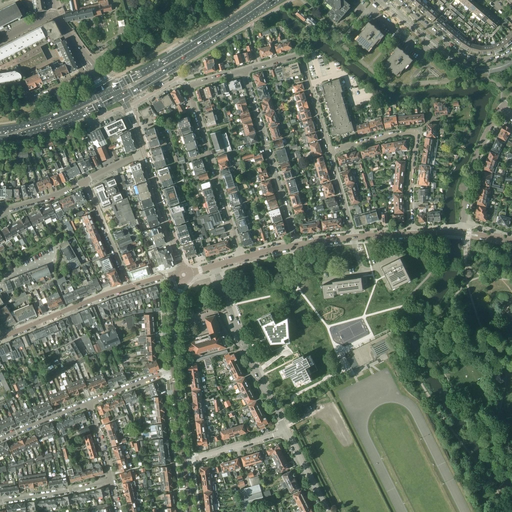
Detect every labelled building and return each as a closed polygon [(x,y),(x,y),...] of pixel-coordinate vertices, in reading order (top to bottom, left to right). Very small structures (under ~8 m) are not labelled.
[(44,0),(35,0),(37,12),(46,11),(44,0)] [(69,0),(71,11),(68,11),(69,14),(66,14),(64,15),(67,22),(90,17),(95,16),(95,17),(97,17),(96,16),(102,15),(102,12),(113,10),(112,3),(109,4),(108,0),(69,0)] [(344,0),(324,0),(333,8),(327,14),(331,18),(330,19),(332,21),(333,19),(337,23),(352,6),(344,0)] [(426,4),(422,1),(422,0),(417,7),(421,10),(426,4)] [(469,9),(475,2),(473,0),(469,0),(465,5),(469,9)] [(426,4),(421,10),(425,14),(432,5),(428,2),(426,4)] [(475,2),(469,9),(473,12),(479,5),(475,2)] [(0,29),(4,28),(3,26),(17,18),(18,20),(21,19),(20,17),(22,16),(27,14),(23,7),(19,9),(15,3),(0,10),(0,29)] [(437,9),(432,5),(425,14),(429,17),(437,9)] [(479,5),(473,12),(477,16),(479,14),(478,14),(483,9),(479,5)] [(481,20),(489,11),(484,7),(483,9),(478,14),(479,14),(477,16),(481,20)] [(433,21),(441,12),(437,9),(429,17),(433,21)] [(299,11),(296,14),(304,21),(305,20),(306,20),(314,26),(314,25),(317,22),(309,16),(308,18),(307,17),(299,11)] [(485,23),(487,21),(493,14),(489,11),(481,20),(485,23)] [(497,18),(493,14),(487,21),(491,25),(497,18)] [(446,19),(442,15),(434,24),(438,27),(446,19)] [(497,18),(491,25),(495,28),(501,21),(497,18)] [(438,27),(442,31),(448,25),(450,22),(446,19),(438,27)] [(0,84),(4,84),(9,83),(15,82),(21,80),(20,78),(20,77),(20,76),(21,75),(21,74),(22,73),(23,73),(23,72),(47,60),(40,47),(61,36),(54,22),(54,21),(53,21),(52,21),(51,21),(48,22),(44,24),(40,26),(0,46),(0,84)] [(343,21),(339,27),(344,31),(349,26),(343,21)] [(384,35),(376,28),(369,22),(365,26),(366,27),(359,35),(360,36),(356,40),(368,51),(372,47),(373,47),(380,39),(381,40),(384,35)] [(448,25),(442,31),(446,35),(452,28),(448,25)] [(446,35),(450,38),(456,32),(458,29),(454,26),(452,28),(446,35)] [(458,29),(456,32),(450,38),(455,41),(462,33),(458,29)] [(455,41),(459,45),(464,39),(466,36),(462,33),(455,41)] [(60,38),(53,42),(55,47),(54,47),(55,50),(56,50),(67,44),(65,39),(61,41),(60,38)] [(464,39),(459,45),(464,48),(468,41),(464,39)] [(470,39),(468,41),(464,48),(469,52),(472,44),(474,41),(470,39)] [(509,45),(504,39),(500,42),(505,49),(509,45)] [(290,41),(282,43),(284,51),(292,49),(292,48),(293,47),(292,46),(291,45),(290,41)] [(504,49),(505,49),(500,42),(496,44),(499,51),(504,49)] [(270,46),(266,47),(268,56),(269,56),(270,56),(271,56),(272,55),(275,54),(273,46),(272,43),(269,44),(270,46)] [(278,44),(275,44),(275,45),(277,53),(280,52),(280,53),(281,53),(283,53),(283,52),(284,52),(284,51),(282,43),(278,44)] [(65,62),(65,63),(74,59),(67,44),(56,50),(61,62),(62,61),(62,63),(65,62)] [(475,53),(477,45),(472,44),(469,52),(475,53)] [(241,54),(244,63),(248,61),(248,62),(250,62),(250,61),(253,60),(251,52),(254,51),(252,45),(246,46),(248,52),(241,54)] [(261,46),(259,47),(259,49),(262,58),(265,57),(266,57),(267,57),(268,56),(266,47),(262,48),(261,46)] [(413,60),(404,53),(397,47),(393,51),(394,52),(387,60),(388,61),(385,65),(397,75),(400,71),(401,72),(408,64),(409,65),(413,60)] [(242,63),(244,63),(241,54),(241,53),(234,55),(237,64),(240,64),(241,64),(242,64),(242,63)] [(229,64),(224,65),(223,64),(217,65),(218,68),(215,68),(214,64),(215,64),(214,59),(213,58),(209,59),(208,58),(204,58),(204,59),(205,61),(204,61),(206,68),(204,69),(205,73),(219,70),(219,71),(225,69),(224,68),(230,67),(229,64)] [(66,64),(65,64),(69,73),(78,69),(74,59),(65,63),(66,64)] [(69,73),(65,64),(63,65),(62,63),(59,64),(58,62),(54,63),(56,68),(52,70),(56,78),(56,79),(69,73)] [(290,65),(290,67),(293,76),(300,74),(297,63),(290,65)] [(276,69),(279,80),(286,78),(284,69),(283,67),(276,69)] [(293,76),(290,67),(284,69),(286,78),(293,76)] [(39,75),(41,80),(42,83),(42,84),(56,78),(52,70),(52,69),(41,74),(39,75)] [(265,78),(263,72),(254,75),(255,80),(260,79),(265,78)] [(38,74),(25,80),(30,89),(42,83),(41,80),(39,75),(38,74)] [(257,87),(267,84),(265,78),(260,79),(255,80),(257,87)] [(330,83),(322,85),(326,96),(324,97),(333,127),(330,128),(332,136),(335,135),(336,136),(343,134),(343,136),(348,134),(347,133),(350,132),(350,134),(355,132),(342,92),(344,91),(341,78),(332,81),(332,82),(330,83)] [(236,91),(234,80),(230,81),(230,83),(228,83),(231,93),(236,91)] [(237,80),(234,80),(236,91),(242,89),(240,80),(238,80),(237,80)] [(227,97),(226,95),(230,94),(227,83),(226,83),(225,83),(223,83),(223,84),(220,85),(224,98),(227,97)] [(294,86),(293,84),(288,85),(289,90),(294,88),(295,93),(304,90),(302,83),(294,86)] [(221,98),(224,98),(220,85),(217,86),(217,85),(215,85),(215,86),(214,87),(217,97),(221,96),(221,98)] [(258,91),(259,94),(268,91),(267,85),(258,87),(259,89),(258,90),(258,91)] [(206,88),(206,89),(209,99),(216,97),(213,86),(206,88)] [(177,106),(180,115),(181,118),(188,116),(181,104),(185,102),(178,89),(177,89),(176,89),(174,90),(174,91),(171,93),(177,104),(179,102),(180,104),(177,106)] [(209,99),(206,89),(203,90),(202,89),(196,91),(200,103),(206,101),(209,99)] [(261,97),(262,99),(270,97),(268,91),(259,94),(260,97),(260,96),(260,97),(261,97)] [(295,102),(297,101),(306,99),(304,92),(293,96),(295,102)] [(163,95),(160,97),(166,108),(170,105),(171,107),(175,105),(169,94),(165,97),(164,95),(163,96),(163,95)] [(166,108),(160,97),(157,99),(158,101),(153,104),(159,114),(163,112),(162,110),(166,108)] [(263,106),(263,107),(272,104),(271,98),(263,101),(264,102),(262,103),(262,104),(262,105),(262,106),(263,106)] [(308,105),(306,99),(297,101),(299,107),(308,105)] [(237,104),(239,109),(239,110),(248,107),(247,104),(247,103),(247,102),(246,102),(246,101),(237,104)] [(440,116),(448,115),(447,107),(446,107),(446,101),(433,103),(435,116),(440,115),(440,116)] [(263,108),(263,110),(264,110),(264,111),(266,111),(267,112),(274,110),(272,104),(263,107),(263,108)] [(140,110),(144,119),(157,114),(152,105),(140,110)] [(299,107),(301,114),(310,111),(308,105),(299,107)] [(248,109),(248,107),(239,110),(239,109),(236,110),(237,112),(239,112),(241,116),(249,113),(249,112),(250,111),(249,110),(248,109)] [(206,123),(208,128),(217,125),(216,120),(217,120),(216,115),(214,116),(213,111),(205,114),(206,118),(205,118),(206,123)] [(267,121),(280,117),(280,114),(278,114),(277,111),(266,115),(267,121)] [(301,114),(302,120),(311,117),(310,111),(301,114)] [(241,117),(243,123),(252,120),(251,119),(252,118),(251,117),(250,114),(241,117)] [(368,118),(369,123),(371,131),(378,130),(375,118),(375,119),(371,120),(370,117),(370,118),(370,116),(369,117),(368,115),(367,116),(368,118)] [(392,126),(390,116),(388,117),(388,118),(384,119),(385,128),(392,126)] [(176,121),(178,128),(190,124),(190,121),(191,120),(190,118),(189,117),(188,117),(176,121)] [(278,124),(278,123),(280,123),(279,119),(281,119),(280,117),(267,121),(269,126),(278,124)] [(384,128),(381,120),(381,117),(375,118),(378,130),(384,128)] [(362,125),(365,133),(371,131),(369,123),(368,118),(365,119),(367,124),(362,125)] [(121,119),(104,127),(108,136),(115,133),(116,135),(119,134),(122,133),(127,131),(125,128),(121,119)] [(304,124),(305,128),(314,125),(312,119),(299,122),(300,125),(304,124)] [(245,130),(254,127),(253,124),(253,123),(253,122),(252,122),(252,121),(243,124),(245,130)] [(365,133),(362,125),(358,126),(357,121),(355,121),(358,135),(365,133)] [(190,124),(178,128),(181,135),(193,131),(194,129),(193,128),(192,127),(191,127),(190,124)] [(270,128),(272,134),(280,132),(281,131),(282,130),(281,126),(279,125),(278,126),(278,125),(270,128)] [(305,128),(306,132),(304,132),(304,133),(301,133),(302,136),(306,135),(305,135),(307,134),(316,131),(314,125),(305,128)] [(501,131),(508,135),(510,132),(511,132),(511,129),(511,130),(504,125),(501,131)] [(155,127),(145,130),(147,136),(159,133),(157,129),(156,129),(155,127)] [(255,130),(254,127),(245,130),(242,130),(244,136),(247,135),(247,136),(256,133),(255,132),(256,131),(255,130)] [(104,139),(99,129),(88,135),(92,141),(97,139),(101,147),(97,148),(102,161),(109,158),(104,146),(109,144),(107,138),(104,139)] [(64,133),(68,140),(73,138),(70,131),(64,133)] [(217,155),(228,152),(232,151),(226,133),(221,134),(221,133),(222,132),(221,131),(220,132),(220,131),(211,134),(217,155)] [(508,135),(501,131),(498,136),(505,141),(508,135)] [(116,135),(113,136),(114,138),(120,136),(120,137),(118,138),(120,142),(121,141),(131,138),(130,134),(130,132),(119,135),(119,134),(116,135)] [(280,132),(272,134),(274,141),(282,138),(285,137),(284,134),(281,135),(280,132)] [(147,136),(149,142),(159,139),(158,137),(160,136),(159,133),(147,136)] [(181,137),(184,144),(195,140),(195,138),(195,137),(196,136),(195,134),(194,133),(193,133),(181,137)] [(307,136),(306,136),(306,135),(302,136),(303,140),(305,139),(306,143),(309,142),(318,140),(316,133),(307,136)] [(251,144),(258,142),(256,134),(245,138),(246,143),(248,144),(251,143),(251,144)] [(159,139),(149,142),(151,148),(161,145),(161,146),(167,144),(165,137),(159,139)] [(426,137),(425,144),(437,146),(438,141),(437,140),(426,137)] [(121,141),(120,142),(120,144),(122,148),(133,143),(133,144),(132,138),(131,138),(121,141)] [(494,144),(502,148),(505,142),(497,138),(494,144)] [(284,146),(283,144),(285,144),(285,143),(286,143),(285,139),(274,142),(276,148),(284,146)] [(195,140),(184,144),(186,151),(198,147),(197,145),(198,143),(197,141),(196,140),(196,141),(195,140)] [(402,141),(400,142),(401,150),(407,149),(406,144),(407,144),(408,143),(408,141),(407,140),(405,141),(405,140),(402,141)] [(394,143),(395,151),(398,150),(398,153),(400,153),(400,156),(402,156),(402,155),(402,151),(401,150),(400,142),(398,142),(397,141),(394,142),(394,143)] [(310,144),(311,151),(320,148),(319,142),(310,144)] [(122,148),(117,149),(118,153),(124,151),(125,153),(135,150),(135,147),(134,147),(133,144),(133,143),(122,148)] [(436,153),(437,146),(425,144),(424,150),(436,153)] [(499,153),(502,148),(494,144),(491,149),(499,153)] [(379,145),(373,147),(377,161),(377,162),(379,161),(378,154),(381,153),(379,145)] [(162,147),(151,150),(153,156),(165,153),(164,149),(162,149),(162,147)] [(374,161),(377,161),(373,147),(367,148),(370,160),(370,159),(373,158),(374,161)] [(278,157),(287,154),(286,151),(287,150),(287,148),(277,151),(278,157)] [(311,151),(313,157),(322,154),(320,148),(311,151)] [(367,160),(370,160),(367,148),(361,150),(363,158),(367,157),(367,160)] [(198,149),(187,152),(188,158),(200,154),(198,149)] [(435,159),(436,153),(424,150),(423,157),(435,159)] [(100,164),(95,153),(95,152),(94,152),(92,152),(91,152),(91,153),(91,154),(90,154),(95,167),(97,166),(98,166),(99,165),(100,164)] [(350,153),(352,161),(353,163),(357,162),(356,161),(361,159),(360,154),(358,155),(357,152),(351,154),(351,153),(350,153)] [(496,161),(498,156),(502,158),(503,156),(500,155),(499,154),(498,155),(490,152),(488,158),(496,161)] [(153,156),(155,162),(167,159),(167,158),(165,153),(153,156)] [(218,162),(220,163),(229,160),(231,160),(229,154),(229,153),(218,157),(218,159),(218,160),(218,162)] [(254,153),(242,156),(244,162),(255,159),(256,162),(259,161),(261,166),(264,165),(263,160),(264,160),(263,159),(264,158),(263,157),(263,156),(262,153),(258,155),(257,154),(254,155),(254,153)] [(350,162),(352,161),(350,153),(344,155),(344,156),(344,155),(346,160),(347,165),(351,164),(350,162)] [(289,160),(287,154),(278,157),(280,163),(289,160)] [(341,167),(347,165),(346,160),(344,155),(344,156),(338,157),(341,167)] [(83,159),(88,170),(94,167),(89,156),(83,159)] [(316,165),(325,162),(323,156),(314,159),(316,165)] [(434,165),(435,159),(423,157),(422,163),(434,165)] [(167,159),(155,162),(157,168),(170,164),(168,158),(167,158),(167,159)] [(486,163),(494,166),(494,167),(499,168),(500,166),(495,164),(496,161),(488,158),(486,163)] [(82,173),(88,170),(83,159),(77,162),(82,173)] [(191,169),(194,169),(204,165),(203,163),(204,162),(203,160),(202,160),(202,159),(189,163),(191,169)] [(229,160),(220,163),(219,164),(221,170),(233,166),(232,163),(230,164),(229,160)] [(131,172),(142,168),(140,162),(129,166),(130,168),(129,169),(130,172),(131,172)] [(281,164),(283,170),(291,168),(289,162),(281,164)] [(316,167),(317,171),(326,168),(325,162),(316,165),(314,165),(314,168),(316,167)] [(56,163),(53,164),(57,172),(58,172),(62,182),(65,181),(66,182),(67,181),(67,180),(68,180),(62,167),(58,169),(56,163)] [(69,165),(74,177),(80,174),(75,163),(72,165),(72,164),(69,165)] [(494,166),(486,163),(484,169),(492,172),(497,174),(499,175),(500,173),(498,172),(493,170),(494,167),(494,166)] [(69,179),(74,177),(69,165),(67,166),(67,167),(64,168),(69,179)] [(204,165),(194,169),(196,175),(206,172),(206,171),(206,170),(206,169),(205,168),(204,165)] [(238,165),(234,167),(221,171),(223,175),(230,173),(230,171),(234,169),(239,168),(238,166),(238,165)] [(160,176),(174,171),(172,172),(170,166),(158,170),(160,176)] [(421,166),(421,170),(421,172),(436,174),(436,171),(433,171),(433,167),(422,166),(422,167),(421,166)] [(265,167),(258,169),(260,175),(267,172),(266,168),(265,169),(265,167)] [(131,175),(132,178),(144,174),(142,168),(131,172),(132,174),(131,175)] [(317,171),(319,177),(328,174),(326,168),(317,171)] [(285,180),(286,179),(293,177),(293,178),(296,177),(294,171),(294,172),(293,169),(283,172),(285,180)] [(54,176),(51,177),(49,173),(48,170),(46,171),(48,178),(50,182),(52,181),(54,185),(57,184),(57,185),(61,183),(57,172),(53,174),(54,176)] [(344,179),(345,179),(355,176),(353,172),(351,172),(351,170),(343,172),(344,179)] [(175,177),(174,171),(160,176),(162,182),(174,178),(175,177)] [(260,175),(256,176),(258,182),(268,179),(268,177),(269,176),(267,172),(260,175)] [(483,176),(482,177),(483,178),(482,178),(491,180),(493,180),(494,177),(493,177),(494,174),(492,174),(484,172),(483,175),(483,176)] [(195,177),(196,180),(200,178),(201,181),(209,179),(207,173),(195,177)] [(144,174),(132,178),(133,182),(135,182),(135,184),(146,181),(144,174)] [(223,176),(225,183),(233,180),(231,174),(223,176)] [(330,181),(328,174),(319,177),(320,181),(317,182),(317,185),(330,181)] [(356,182),(355,176),(345,179),(346,185),(356,182)] [(44,177),(41,178),(45,189),(51,186),(50,182),(48,178),(46,179),(46,178),(44,177)] [(306,182),(306,183),(308,182),(307,177),(302,178),(302,180),(298,182),(297,178),(294,179),(293,178),(293,177),(286,179),(287,181),(286,182),(288,188),(299,185),(299,184),(306,182)] [(45,189),(41,178),(38,179),(38,181),(38,182),(36,183),(39,191),(45,189)] [(101,183),(94,186),(97,193),(96,194),(99,201),(100,201),(103,208),(110,205),(111,206),(112,206),(117,220),(116,220),(119,227),(122,226),(121,223),(126,221),(127,223),(130,222),(131,225),(136,222),(135,219),(132,212),(130,206),(130,205),(127,198),(122,199),(119,192),(118,193),(118,192),(118,191),(118,190),(117,187),(116,186),(115,187),(115,186),(116,185),(113,178),(106,181),(105,180),(100,182),(101,183)] [(175,181),(174,178),(162,182),(164,187),(176,183),(175,181)] [(419,180),(419,183),(420,183),(419,184),(431,186),(432,188),(433,188),(436,188),(436,183),(428,182),(429,179),(420,178),(420,180),(419,180)] [(482,181),(481,184),(497,188),(499,188),(500,186),(493,184),(494,180),(493,180),(491,180),(482,178),(482,179),(482,181)] [(29,185),(28,185),(30,195),(34,193),(35,193),(36,193),(37,193),(38,192),(34,179),(29,181),(29,185)] [(235,186),(236,187),(238,186),(236,183),(235,183),(233,180),(225,183),(227,188),(235,186)] [(261,187),(262,190),(272,187),(270,181),(262,184),(262,186),(261,187)] [(135,190),(136,194),(149,190),(146,182),(134,186),(135,189),(136,188),(137,189),(135,190)] [(198,185),(197,185),(199,191),(212,187),(210,182),(202,184),(201,183),(198,184),(198,185)] [(322,192),(322,191),(333,188),(332,182),(323,185),(323,187),(321,188),(322,192)] [(21,186),(23,197),(30,195),(28,185),(26,183),(24,184),(24,185),(21,186)] [(249,183),(238,186),(236,187),(227,189),(229,194),(248,188),(250,187),(250,185),(250,186),(249,183)] [(349,192),(358,189),(357,183),(347,186),(349,192)] [(166,195),(176,191),(180,190),(179,186),(177,187),(177,185),(164,189),(166,195)] [(299,192),(298,189),(300,189),(299,185),(288,188),(290,194),(299,192)] [(263,193),(265,193),(266,196),(274,193),(272,187),(262,190),(263,193)] [(203,197),(214,194),(212,188),(201,191),(203,197)] [(327,198),(326,197),(335,195),(333,188),(322,191),(322,192),(324,196),(320,197),(321,200),(327,198)] [(350,198),(360,195),(358,189),(349,192),(348,192),(350,198)] [(82,190),(77,193),(80,199),(79,200),(81,204),(82,206),(87,204),(86,202),(82,190)] [(139,202),(151,198),(149,190),(136,194),(137,197),(139,196),(139,197),(138,198),(139,202)] [(180,196),(180,194),(178,195),(176,191),(166,195),(168,200),(180,196)] [(231,201),(241,197),(239,192),(229,195),(231,201)] [(479,196),(478,199),(479,199),(479,198),(487,200),(492,201),(492,199),(487,198),(488,194),(480,193),(480,192),(479,192),(479,193),(479,194),(478,195),(479,196)] [(82,206),(81,204),(79,200),(80,199),(77,193),(71,195),(75,203),(77,206),(77,208),(82,206)] [(290,195),(292,201),(300,199),(298,193),(290,195)] [(205,202),(215,199),(214,194),(203,197),(205,202)] [(266,204),(277,201),(275,194),(265,198),(266,200),(265,200),(266,204)] [(180,196),(168,200),(170,206),(182,202),(182,203),(186,202),(184,195),(180,196)] [(352,204),(360,202),(359,199),(361,199),(360,195),(350,198),(352,204)] [(70,196),(65,198),(68,206),(70,210),(76,207),(70,196)] [(241,197),(231,201),(232,203),(231,204),(232,206),(233,206),(243,203),(241,197)] [(338,206),(337,200),(335,200),(334,197),(328,199),(329,202),(328,203),(328,204),(327,205),(328,207),(329,208),(329,209),(338,206)] [(68,206),(65,198),(59,201),(63,209),(68,206)] [(151,198),(139,202),(140,205),(142,205),(142,206),(140,207),(141,209),(154,205),(151,198)] [(206,208),(217,204),(215,199),(205,202),(206,208)] [(300,199),(292,201),(294,207),(302,205),(300,199)] [(187,202),(170,208),(172,214),(186,209),(185,206),(188,205),(189,208),(193,207),(193,206),(191,201),(187,202)] [(279,207),(277,201),(266,204),(268,210),(279,207)] [(64,216),(62,210),(58,202),(52,204),(59,220),(61,219),(61,217),(64,216)] [(217,204),(206,208),(208,213),(219,210),(217,204)] [(235,214),(246,210),(244,204),(233,207),(234,208),(233,209),(234,210),(234,211),(235,214)] [(48,207),(45,208),(50,218),(51,220),(57,217),(51,205),(50,205),(49,205),(48,206),(48,207)] [(418,208),(423,208),(423,214),(419,214),(419,222),(426,221),(426,215),(426,205),(418,206),(418,208)] [(294,208),(296,215),(306,211),(306,212),(307,212),(310,211),(311,211),(311,208),(306,210),(306,209),(304,210),(302,206),(294,208)] [(154,207),(141,211),(143,217),(155,213),(154,207)] [(172,214),(174,220),(174,219),(188,215),(192,214),(191,211),(194,210),(193,207),(189,208),(186,209),(172,214)] [(359,207),(358,208),(359,212),(359,214),(363,225),(368,223),(365,212),(362,213),(361,211),(360,207),(359,207)] [(40,209),(39,210),(44,221),(50,218),(45,208),(43,209),(43,208),(42,208),(41,208),(40,209)] [(268,211),(270,217),(281,214),(279,208),(268,211)] [(376,209),(370,211),(373,222),(379,220),(376,209)] [(440,212),(434,212),(434,221),(437,221),(440,221),(441,221),(441,218),(443,217),(443,209),(440,209),(440,212)] [(35,213),(34,213),(39,223),(44,221),(39,210),(38,210),(36,211),(35,212),(35,213)] [(248,216),(246,210),(235,214),(236,216),(235,217),(236,218),(237,219),(237,220),(248,216)] [(219,211),(197,218),(197,220),(200,227),(203,226),(201,219),(203,219),(207,230),(214,228),(213,226),(223,223),(219,211)] [(370,211),(365,212),(368,223),(373,222),(370,211)] [(500,212),(499,215),(497,224),(503,225),(505,217),(506,217),(506,213),(501,212),(500,212)] [(29,216),(28,216),(33,226),(39,223),(34,213),(31,215),(30,214),(29,215),(29,216)] [(89,213),(78,218),(77,219),(78,221),(79,220),(81,220),(82,223),(85,222),(84,222),(92,219),(89,213)] [(155,213),(143,217),(143,218),(144,218),(145,220),(144,220),(145,223),(157,219),(158,219),(156,213),(155,213)] [(336,213),(334,214),(335,220),(336,228),(342,227),(341,219),(337,219),(336,213)] [(283,220),(281,214),(270,217),(272,223),(283,220)] [(357,215),(354,215),(357,227),(363,225),(359,214),(357,215)] [(398,214),(388,215),(388,220),(391,220),(391,218),(394,217),(395,223),(399,223),(399,222),(404,221),(404,220),(405,220),(405,218),(404,218),(404,215),(398,215),(398,214)] [(188,215),(174,219),(176,225),(189,221),(188,219),(190,219),(188,215)] [(25,217),(21,219),(27,230),(30,229),(31,230),(31,231),(33,236),(36,234),(32,227),(33,227),(27,217),(25,218),(25,217)] [(506,217),(505,217),(503,225),(509,227),(511,219),(506,217)] [(237,221),(239,227),(249,224),(248,218),(237,221)] [(299,218),(297,218),(299,224),(300,225),(301,233),(305,233),(308,233),(307,232),(308,232),(307,224),(303,224),(303,221),(300,222),(299,218)] [(27,230),(21,219),(17,221),(18,222),(16,223),(18,227),(15,229),(18,233),(20,231),(21,234),(27,230)] [(84,222),(85,222),(87,227),(94,224),(92,219),(84,222)] [(157,219),(145,223),(145,225),(146,224),(147,228),(159,224),(157,219)] [(179,233),(191,229),(196,227),(194,221),(177,227),(179,233)] [(273,231),(285,228),(284,226),(283,222),(271,225),(273,231)] [(11,225),(7,227),(13,238),(16,236),(17,238),(19,237),(18,235),(17,233),(18,233),(15,229),(18,227),(16,223),(11,225)] [(85,230),(86,233),(96,229),(94,224),(87,227),(84,228),(82,229),(83,231),(85,230)] [(249,224),(239,227),(240,233),(251,230),(249,224)] [(122,230),(113,233),(114,235),(114,236),(115,239),(120,237),(121,239),(125,238),(125,237),(125,236),(129,235),(127,229),(128,228),(127,226),(125,227),(125,228),(122,230)] [(149,236),(150,236),(162,232),(160,226),(147,230),(142,232),(144,238),(149,236)] [(211,230),(212,233),(217,232),(217,235),(226,232),(224,226),(211,230)] [(13,238),(7,227),(3,229),(4,230),(2,231),(7,240),(5,241),(7,244),(10,242),(9,240),(13,238)] [(285,228),(273,231),(271,232),(271,234),(274,234),(275,237),(287,234),(286,230),(285,230),(285,228)] [(96,229),(86,233),(88,236),(85,237),(86,239),(88,238),(89,238),(91,237),(98,234),(96,229)] [(180,239),(190,235),(189,232),(192,231),(191,229),(179,233),(178,233),(180,239)] [(243,240),(253,237),(252,233),(251,234),(250,231),(241,234),(243,240)] [(151,238),(152,241),(153,241),(164,237),(162,232),(150,236),(149,236),(150,238),(151,238)] [(121,240),(117,242),(117,243),(117,244),(118,246),(119,248),(124,246),(137,241),(136,240),(139,239),(136,233),(125,237),(125,238),(125,239),(121,240)] [(100,240),(98,234),(91,237),(89,238),(88,238),(89,241),(90,244),(100,240)] [(193,234),(190,235),(180,239),(182,244),(183,244),(185,243),(194,241),(195,240),(193,234)] [(185,253),(203,247),(201,240),(204,239),(203,236),(199,237),(197,238),(196,239),(196,241),(185,244),(185,243),(183,244),(184,247),(183,248),(184,253),(185,253)] [(153,241),(152,241),(153,245),(145,248),(146,251),(152,248),(153,248),(166,243),(164,237),(153,241)] [(253,237),(243,240),(244,246),(256,243),(255,240),(254,241),(253,237)] [(223,242),(225,251),(228,250),(228,251),(230,250),(230,249),(231,249),(228,241),(227,239),(225,240),(225,242),(223,242)] [(93,249),(103,245),(100,240),(90,244),(92,249),(93,249)] [(59,245),(61,249),(70,245),(68,241),(59,245)] [(217,244),(219,252),(220,252),(220,253),(222,252),(222,251),(225,251),(223,242),(217,244)] [(205,247),(205,248),(207,256),(208,256),(211,256),(211,255),(213,254),(211,246),(210,243),(207,244),(208,246),(205,247)] [(211,246),(213,254),(216,253),(216,254),(219,253),(218,253),(219,252),(217,244),(211,246)] [(70,245),(61,249),(64,253),(72,249),(70,245)] [(120,249),(122,254),(132,250),(130,246),(128,247),(127,246),(120,249)] [(203,247),(185,253),(187,258),(188,258),(188,260),(192,259),(192,256),(197,255),(198,257),(206,255),(203,247)] [(150,252),(152,258),(156,257),(157,258),(169,254),(167,248),(158,251),(157,250),(150,252)] [(64,253),(66,257),(74,252),(72,249),(64,253)] [(107,255),(105,250),(97,253),(100,258),(107,255)] [(122,255),(124,260),(132,257),(135,255),(133,251),(122,255)] [(74,252),(66,257),(68,261),(77,256),(74,252)] [(156,257),(152,258),(155,267),(159,266),(159,265),(171,261),(172,260),(171,257),(170,254),(169,254),(157,258),(156,257)] [(112,262),(110,258),(109,255),(98,260),(101,266),(112,262)] [(68,261),(70,265),(79,260),(77,256),(68,261)] [(132,257),(124,260),(126,265),(140,259),(139,257),(133,260),(132,257)] [(383,266),(383,267),(384,269),(383,270),(385,273),(389,282),(392,288),(395,287),(396,287),(399,286),(408,281),(408,280),(411,279),(404,264),(402,261),(402,260),(402,261),(401,261),(400,258),(399,258),(391,262),(383,266)] [(79,260),(70,265),(73,269),(81,264),(79,260)] [(135,262),(126,266),(128,269),(129,269),(130,271),(137,268),(141,266),(141,267),(145,266),(149,264),(148,260),(143,262),(136,265),(135,262)] [(152,268),(153,273),(173,266),(171,261),(159,265),(159,266),(155,267),(152,268)] [(115,269),(112,262),(101,266),(104,273),(106,272),(114,269),(115,269)] [(38,268),(42,277),(50,274),(47,265),(38,268)] [(150,265),(145,266),(146,268),(130,273),(132,280),(152,273),(150,265)] [(38,268),(30,271),(33,280),(42,277),(38,268)] [(106,278),(117,273),(115,270),(114,269),(106,272),(106,273),(104,274),(106,278)] [(112,287),(121,283),(117,273),(106,278),(102,279),(99,281),(103,288),(111,285),(112,287)] [(64,290),(61,283),(66,281),(64,276),(56,279),(61,291),(64,290)] [(92,280),(92,282),(96,291),(101,289),(96,278),(92,280)] [(324,288),(323,288),(323,291),(324,295),(325,295),(326,298),(335,297),(335,295),(351,292),(357,291),(360,291),(360,289),(363,289),(362,280),(362,279),(324,284),(324,285),(324,288)] [(12,289),(9,280),(5,281),(5,283),(3,285),(8,293),(13,291),(12,289)] [(87,282),(92,293),(96,291),(92,282),(92,280),(89,281),(87,282)] [(83,283),(84,285),(88,295),(92,293),(87,282),(87,281),(83,283)] [(69,286),(69,287),(70,287),(75,300),(80,298),(76,289),(75,289),(75,290),(74,291),(71,285),(69,286)] [(71,302),(75,300),(70,287),(69,287),(67,288),(69,293),(68,293),(68,292),(67,292),(71,302)] [(77,288),(76,289),(80,298),(84,296),(80,288),(77,289),(77,288)] [(144,289),(140,291),(143,299),(144,298),(146,303),(148,302),(148,300),(144,289)] [(47,312),(51,310),(45,298),(42,291),(39,292),(43,300),(43,299),(45,303),(45,304),(44,304),(47,312)] [(54,308),(58,306),(54,296),(53,296),(53,294),(49,296),(49,297),(54,308)] [(54,296),(58,306),(63,304),(58,294),(53,296),(54,296)] [(12,308),(30,299),(30,298),(29,296),(11,305),(12,308)] [(47,297),(45,298),(51,310),(54,308),(49,297),(48,298),(47,297)] [(123,311),(125,310),(121,297),(117,298),(119,306),(121,305),(123,311)] [(36,300),(38,303),(42,314),(47,312),(44,304),(43,304),(42,302),(40,303),(39,299),(36,300)] [(115,313),(117,313),(113,299),(109,300),(112,308),(114,308),(115,313)] [(39,315),(42,314),(38,303),(36,300),(34,301),(37,307),(35,308),(39,315)] [(108,316),(109,316),(107,310),(108,310),(106,302),(97,305),(102,316),(102,315),(104,318),(108,316)] [(16,325),(17,325),(37,316),(32,304),(14,312),(15,314),(12,316),(5,306),(0,308),(0,321),(2,324),(2,323),(3,323),(4,324),(6,325),(8,325),(10,325),(12,324),(12,325),(16,322),(17,324),(16,325)] [(98,334),(103,331),(101,326),(99,327),(97,324),(94,317),(97,316),(94,307),(88,309),(94,323),(95,325),(96,327),(98,334)] [(88,309),(84,311),(90,325),(94,323),(88,309)] [(84,311),(80,313),(86,327),(90,325),(84,311)] [(262,317),(256,320),(272,352),(290,343),(290,338),(288,318),(277,323),(271,313),(262,317)] [(75,315),(72,316),(71,317),(71,318),(75,327),(77,326),(78,330),(80,329),(75,315)] [(215,316),(213,316),(205,318),(210,334),(196,338),(197,339),(189,342),(190,344),(187,345),(189,351),(193,350),(195,357),(202,355),(201,352),(218,347),(219,350),(227,348),(224,338),(225,337),(224,336),(223,332),(222,332),(221,332),(221,333),(220,333),(215,316)] [(66,333),(68,333),(62,320),(58,321),(62,330),(64,329),(66,333)] [(62,331),(62,330),(58,321),(54,323),(60,336),(61,336),(61,337),(63,336),(61,332),(62,331)] [(55,334),(57,338),(60,336),(54,323),(51,325),(55,334)] [(51,325),(47,326),(52,339),(53,339),(57,338),(55,334),(51,325)] [(47,326),(43,328),(47,336),(49,335),(50,340),(52,339),(47,326)] [(99,336),(102,342),(104,349),(120,342),(113,326),(107,328),(109,332),(99,336)] [(139,333),(139,336),(142,336),(151,335),(151,334),(154,334),(154,331),(154,330),(154,329),(153,328),(145,328),(145,332),(139,333)] [(39,329),(36,331),(39,339),(41,339),(43,343),(45,342),(39,329)] [(34,346),(37,345),(32,333),(28,334),(32,343),(33,342),(34,346)] [(352,351),(354,355),(347,358),(353,370),(368,362),(376,358),(395,348),(390,336),(389,337),(387,333),(361,346),(357,348),(352,351)] [(27,335),(22,337),(27,349),(30,347),(34,355),(37,354),(36,352),(32,344),(31,344),(27,335)] [(133,341),(133,343),(135,343),(140,342),(154,341),(154,336),(151,337),(151,335),(142,336),(143,340),(140,340),(133,341)] [(84,338),(82,339),(90,354),(90,355),(95,354),(95,352),(92,345),(92,346),(88,336),(84,338)] [(20,338),(16,340),(19,348),(21,347),(24,354),(24,353),(26,358),(28,357),(20,338)] [(17,348),(19,348),(16,340),(12,341),(11,341),(18,358),(18,359),(21,357),(19,352),(18,352),(17,348)] [(9,352),(12,351),(15,359),(18,358),(11,341),(12,341),(5,343),(5,344),(6,344),(9,352)] [(63,348),(65,351),(76,345),(75,344),(74,341),(63,348)] [(97,343),(92,345),(95,352),(96,351),(97,353),(101,351),(98,344),(97,343)] [(12,358),(9,352),(6,344),(5,344),(1,346),(7,360),(12,358)] [(76,345),(65,351),(67,354),(78,348),(76,345)] [(67,354),(69,358),(80,352),(78,348),(67,354)] [(287,367),(280,370),(284,379),(291,375),(296,386),(297,388),(313,380),(311,378),(310,374),(311,374),(318,370),(315,363),(310,355),(305,358),(303,355),(301,357),(298,351),(282,358),(286,366),(287,367)] [(80,352),(69,358),(66,360),(66,361),(67,361),(67,362),(68,362),(69,363),(70,363),(71,362),(72,362),(82,356),(80,352)] [(237,360),(237,359),(234,354),(231,356),(231,355),(230,355),(230,354),(225,357),(226,358),(224,359),(225,363),(221,365),(222,367),(226,365),(237,360)] [(230,367),(231,369),(239,365),(238,363),(239,363),(237,360),(226,365),(228,368),(230,367)] [(145,365),(146,367),(142,368),(143,371),(157,365),(156,361),(145,365)] [(213,369),(211,362),(205,364),(207,370),(213,369)] [(189,373),(198,371),(197,364),(192,365),(193,366),(192,366),(188,367),(189,368),(188,368),(188,372),(189,372),(189,373)] [(150,373),(159,369),(157,365),(143,371),(145,375),(147,374),(150,373)] [(230,372),(232,375),(242,370),(240,367),(239,365),(231,369),(229,370),(228,371),(225,372),(226,374),(230,372)] [(244,374),(242,370),(232,375),(233,379),(229,381),(230,383),(244,376),(243,374),(244,374)] [(122,371),(118,372),(122,383),(123,383),(127,381),(123,371),(122,371)] [(0,372),(0,379),(3,385),(6,391),(10,389),(1,372),(0,372)] [(123,383),(122,383),(118,372),(114,374),(118,385),(123,383)] [(108,376),(105,377),(109,388),(113,386),(114,386),(110,376),(109,373),(107,374),(108,376)] [(98,376),(102,386),(107,384),(102,374),(98,376)] [(114,386),(113,386),(114,387),(118,385),(114,374),(110,376),(114,386)] [(83,391),(87,389),(82,376),(77,378),(78,380),(83,391)] [(98,388),(102,386),(98,376),(94,377),(98,388)] [(89,379),(94,390),(98,388),(94,377),(89,379)] [(245,378),(231,385),(232,387),(236,385),(238,388),(248,383),(247,380),(246,380),(245,378)] [(69,381),(68,379),(65,380),(67,383),(67,384),(68,385),(65,385),(70,396),(74,394),(69,381)] [(94,390),(89,379),(85,381),(89,391),(94,390)] [(78,380),(74,382),(79,393),(83,391),(78,380)] [(74,395),(79,393),(74,382),(72,383),(71,381),(69,381),(74,394),(74,395)] [(150,387),(145,389),(146,392),(149,391),(159,387),(157,384),(158,384),(157,382),(156,381),(149,384),(150,387)] [(242,391),(243,393),(250,389),(250,387),(248,383),(238,388),(240,392),(242,391)] [(61,390),(65,401),(70,399),(69,398),(64,385),(60,387),(61,390)] [(159,387),(149,391),(150,395),(147,396),(144,396),(145,399),(148,398),(151,397),(161,393),(160,390),(160,388),(159,388),(159,387)] [(52,394),(57,404),(61,403),(57,392),(55,389),(52,391),(53,394),(52,394)] [(237,396),(238,398),(242,396),(243,399),(254,394),(252,390),(251,391),(250,389),(243,393),(237,396)] [(57,392),(61,403),(65,401),(61,390),(57,392)] [(139,401),(138,397),(137,398),(134,390),(131,391),(129,392),(128,393),(133,404),(137,403),(138,405),(140,405),(139,402),(139,401)] [(122,395),(125,403),(129,401),(131,406),(133,405),(133,404),(128,393),(126,394),(125,394),(125,393),(123,394),(123,395),(122,395)] [(52,394),(48,396),(52,406),(57,404),(52,394)] [(246,405),(256,400),(255,398),(256,398),(254,394),(243,399),(246,405)] [(117,399),(120,406),(122,405),(124,410),(126,415),(128,414),(122,397),(119,398),(117,399)] [(49,401),(44,402),(49,413),(53,411),(49,401)] [(117,413),(112,401),(110,402),(109,401),(107,402),(110,410),(113,409),(115,414),(117,413)] [(243,408),(244,410),(248,408),(249,412),(260,407),(258,403),(257,401),(243,408)] [(44,402),(40,404),(44,415),(49,413),(44,402)] [(23,404),(26,410),(30,420),(35,418),(31,411),(29,412),(27,407),(25,403),(23,404)] [(40,404),(36,406),(40,416),(44,415),(40,404)] [(102,424),(110,421),(108,416),(103,405),(103,404),(101,405),(97,406),(98,406),(97,407),(98,410),(100,415),(103,414),(104,416),(105,416),(106,418),(101,420),(102,424)] [(40,416),(36,406),(31,408),(35,418),(40,416)] [(253,415),(254,416),(262,412),(261,411),(262,410),(260,407),(249,412),(251,416),(253,415)] [(150,417),(155,416),(159,416),(164,415),(163,413),(164,413),(164,409),(155,410),(155,414),(147,415),(147,417),(150,417)] [(26,410),(21,412),(26,422),(30,420),(26,410)] [(21,424),(17,414),(17,413),(17,411),(14,412),(15,414),(13,415),(17,426),(21,424)] [(21,412),(17,413),(17,414),(21,424),(26,422),(21,412)] [(265,417),(264,414),(263,414),(262,412),(254,416),(255,418),(253,419),(255,423),(265,417)] [(78,422),(81,428),(83,427),(82,425),(81,424),(87,421),(86,419),(84,413),(82,413),(77,415),(80,422),(78,422)] [(7,418),(12,428),(16,426),(11,414),(7,416),(7,418)] [(128,414),(126,415),(125,415),(127,420),(126,421),(128,425),(128,424),(130,428),(135,427),(133,422),(132,423),(131,420),(129,414),(128,414)] [(80,422),(77,415),(76,415),(75,415),(74,416),(72,417),(75,424),(78,422),(80,422)] [(66,419),(69,426),(75,424),(72,417),(69,418),(67,418),(67,419),(66,419)] [(260,427),(260,429),(265,426),(264,425),(269,423),(268,422),(269,422),(267,419),(266,417),(265,417),(255,423),(251,425),(252,427),(256,425),(258,428),(260,427)] [(8,430),(12,428),(7,418),(3,420),(8,430)] [(69,426),(66,419),(66,420),(65,419),(64,420),(63,420),(61,421),(64,428),(69,426)] [(114,428),(116,427),(115,424),(119,423),(118,420),(112,422),(105,425),(106,427),(105,428),(106,429),(106,430),(107,430),(110,429),(114,428)] [(64,428),(61,421),(58,422),(56,423),(55,424),(58,431),(64,428)] [(47,424),(53,437),(54,440),(56,439),(52,431),(55,430),(52,422),(47,424)] [(157,431),(165,430),(165,423),(152,425),(150,425),(151,432),(157,431)] [(53,437),(47,424),(43,426),(47,436),(48,439),(53,437)] [(246,432),(244,425),(238,426),(241,435),(244,434),(244,433),(246,432)] [(43,438),(47,436),(43,426),(39,428),(43,438)] [(237,436),(241,435),(238,426),(233,428),(235,436),(237,435),(237,436)] [(78,430),(81,436),(90,433),(90,432),(90,431),(90,430),(89,429),(88,427),(78,430)] [(223,431),(220,432),(221,435),(222,435),(224,439),(226,438),(226,439),(230,438),(227,430),(226,427),(223,428),(222,429),(223,431)] [(39,428),(34,429),(38,440),(43,438),(39,428)] [(166,436),(165,430),(157,431),(158,434),(151,435),(151,438),(159,437),(166,436)] [(114,439),(117,438),(116,435),(118,434),(117,433),(108,436),(109,438),(109,439),(109,440),(110,440),(110,441),(114,440),(114,439)] [(35,435),(31,437),(35,447),(40,445),(35,435)] [(67,441),(65,436),(61,437),(58,438),(60,444),(67,441)] [(35,447),(31,437),(27,438),(27,439),(31,449),(35,447)] [(207,438),(198,439),(197,439),(197,443),(198,443),(198,445),(199,444),(199,445),(202,444),(202,445),(203,445),(203,446),(208,445),(208,444),(210,444),(210,440),(212,440),(212,439),(212,437),(206,437),(207,438)] [(27,451),(31,449),(27,439),(27,438),(22,440),(27,451)] [(17,442),(18,443),(18,442),(23,452),(27,451),(22,440),(17,442)] [(20,454),(23,452),(18,442),(18,443),(14,444),(18,454),(19,456),(21,455),(20,454)] [(14,456),(18,454),(14,444),(9,446),(14,456)] [(124,450),(122,445),(120,446),(120,445),(112,448),(113,450),(113,451),(113,452),(114,453),(114,454),(122,451),(124,450)] [(268,451),(269,454),(271,454),(272,455),(281,451),(282,451),(281,448),(280,445),(279,445),(275,447),(274,446),(270,448),(271,449),(268,451)] [(116,459),(123,457),(123,458),(126,457),(125,454),(123,455),(122,451),(114,454),(114,455),(114,456),(115,457),(116,459)] [(169,457),(168,454),(169,454),(169,451),(160,452),(158,452),(158,456),(152,457),(152,459),(159,458),(169,457)] [(261,468),(259,463),(262,462),(261,459),(263,458),(262,454),(260,454),(259,452),(259,453),(259,452),(258,452),(257,451),(257,452),(256,452),(255,453),(255,454),(254,454),(256,463),(258,468),(261,468)] [(272,455),(269,457),(270,458),(272,458),(273,457),(275,461),(284,456),(283,453),(282,453),(281,451),(272,455)] [(256,463),(254,454),(253,454),(252,453),(251,453),(250,454),(250,455),(248,456),(251,465),(256,463)] [(242,457),(245,467),(251,465),(248,456),(245,457),(245,456),(244,456),(244,455),(243,455),(243,456),(242,456),(242,457)] [(152,467),(152,465),(169,463),(169,461),(170,461),(170,456),(169,457),(159,458),(159,462),(152,463),(150,464),(150,467),(152,467)] [(272,467),(273,469),(287,462),(285,460),(286,459),(284,456),(275,461),(277,464),(275,465),(275,466),(272,467)] [(127,460),(127,459),(126,457),(123,458),(116,460),(117,463),(117,464),(117,465),(118,465),(118,466),(126,464),(125,460),(127,460)] [(233,461),(236,470),(241,468),(238,459),(238,458),(237,458),(236,458),(235,458),(235,459),(235,460),(233,461)] [(227,462),(230,471),(236,470),(233,461),(230,461),(230,460),(229,460),(228,460),(228,461),(227,461),(227,462)] [(230,471),(227,462),(225,463),(224,462),(223,462),(222,462),(222,463),(221,463),(221,464),(221,465),(220,466),(221,472),(223,471),(224,473),(227,472),(228,476),(231,475),(230,472),(230,471)] [(287,462),(273,469),(274,470),(275,470),(276,471),(279,470),(280,472),(289,468),(289,467),(290,467),(288,464),(287,462)] [(92,463),(89,464),(90,467),(91,469),(92,477),(95,476),(96,476),(97,476),(98,475),(96,468),(93,469),(92,463)] [(128,463),(126,464),(118,466),(118,467),(118,468),(118,469),(119,469),(120,472),(127,470),(131,469),(131,466),(129,467),(128,463)] [(80,465),(77,466),(78,467),(81,480),(84,479),(86,479),(86,478),(87,478),(85,471),(82,472),(80,465)] [(72,469),(67,470),(70,483),(72,482),(72,483),(74,482),(75,481),(74,474),(72,469)] [(291,471),(282,476),(284,480),(279,482),(280,484),(294,477),(293,475),(293,474),(292,472),(291,472),(291,471)] [(248,479),(251,487),(238,491),(243,508),(264,502),(259,485),(261,484),(259,476),(248,479)] [(294,477),(280,484),(281,486),(283,485),(285,489),(285,488),(288,487),(296,483),(297,483),(297,482),(296,479),(294,477)] [(296,483),(288,487),(291,493),(299,488),(300,487),(298,485),(297,483),(296,483)] [(107,496),(110,495),(109,492),(108,487),(106,488),(106,487),(100,488),(102,497),(107,496)] [(98,498),(102,497),(100,488),(95,490),(92,491),(93,496),(94,496),(95,499),(98,498)] [(93,496),(92,491),(84,493),(86,501),(91,500),(93,499),(93,496)] [(302,491),(301,491),(294,495),(295,498),(291,501),(292,503),(304,496),(303,494),(302,491)] [(86,501),(84,493),(77,495),(77,496),(78,499),(78,503),(81,502),(86,501)] [(73,495),(67,496),(69,504),(74,503),(74,504),(77,503),(76,500),(78,499),(77,496),(77,495),(73,496),(73,495)] [(58,498),(59,504),(61,503),(61,506),(65,506),(64,505),(69,504),(67,496),(62,497),(62,498),(60,498),(58,498)] [(304,496),(292,503),(293,504),(297,502),(299,506),(307,502),(306,501),(307,501),(306,498),(305,499),(304,496)] [(51,500),(52,508),(57,507),(60,506),(59,504),(58,498),(51,500)] [(52,508),(51,500),(43,501),(44,506),(44,509),(47,508),(52,508)] [(129,509),(136,507),(135,502),(138,502),(137,500),(133,500),(134,501),(127,503),(128,506),(127,506),(128,508),(129,509)] [(35,510),(34,501),(29,502),(29,503),(26,503),(27,508),(27,511),(30,511),(30,510),(35,510)] [(34,501),(35,510),(36,510),(36,511),(42,510),(42,509),(43,509),(42,506),(44,506),(43,501),(39,501),(34,501)] [(307,502),(299,506),(301,509),(299,510),(296,511),(299,511),(309,507),(308,505),(309,505),(308,502),(307,502)]
